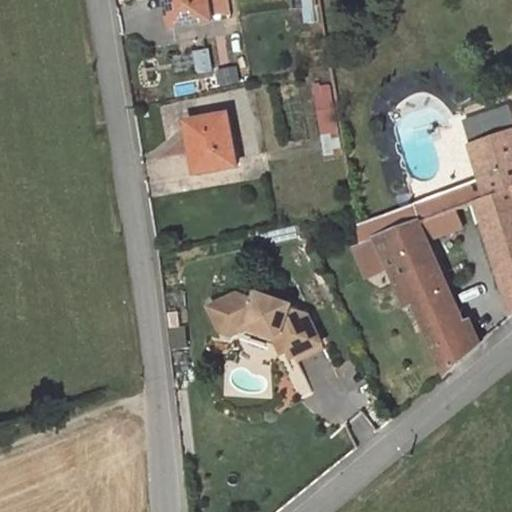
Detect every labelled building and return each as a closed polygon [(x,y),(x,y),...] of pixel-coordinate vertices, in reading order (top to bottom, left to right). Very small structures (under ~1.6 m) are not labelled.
[(208,0),(167,0),(169,9),(172,9),(174,25),(211,19),(208,0)] [(314,0),(304,0),(306,7),(304,8),(307,21),(314,20),(312,5),(316,4),(314,0)] [(298,82),(275,88),(285,144),(310,139),(298,82)] [(318,103),(320,112),(332,109),(330,100),(318,103)] [(465,122),(486,197),(511,189),(511,112),(510,106),(465,122)] [(340,153),(332,109),(320,112),(326,155),(340,153)] [(228,114),(188,123),(194,154),(196,155),(200,171),(236,163),(228,114)] [(511,189),(486,197),(476,200),(511,312),(511,189)] [(443,195),(429,199),(434,216),(435,215),(447,211),(446,204),(443,195)] [(416,203),(422,221),(434,216),(429,199),(416,203)] [(455,201),(446,204),(447,211),(456,207),(455,201)] [(456,207),(447,211),(435,215),(441,232),(461,224),(456,207)] [(422,221),(420,221),(427,237),(441,232),(435,215),(434,216),(422,221)] [(407,305),(416,301),(447,374),(476,348),(427,237),(420,221),(381,237),(407,305)] [(283,334),(294,357),(322,343),(309,316),(291,310),(293,306),(259,295),(257,302),(239,296),(211,310),(223,334),(233,336),(249,328),(251,321),(271,328),(276,337),(283,334)] [(251,321),(249,328),(276,337),(271,328),(251,321)]
